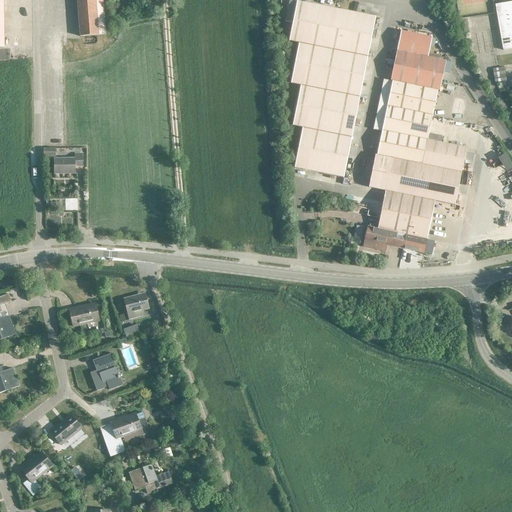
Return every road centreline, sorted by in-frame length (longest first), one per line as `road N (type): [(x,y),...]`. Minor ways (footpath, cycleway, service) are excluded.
road 1 (secondary): [(145,257),(336,280),(471,279)]
road 2 (residential): [(236,511),(145,257)]
road 3 (residential): [(41,256),(37,60)]
road 4 (residential): [(65,390),(41,256)]
